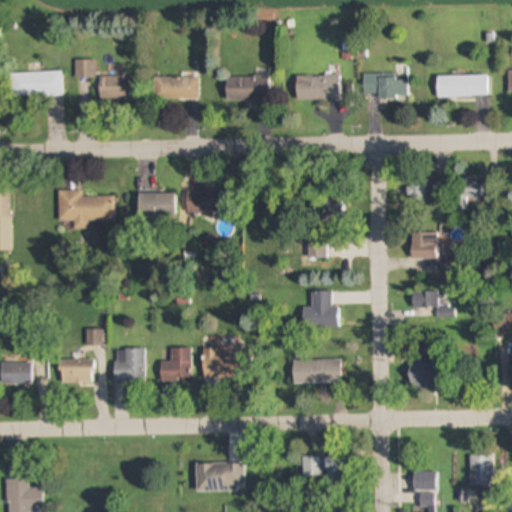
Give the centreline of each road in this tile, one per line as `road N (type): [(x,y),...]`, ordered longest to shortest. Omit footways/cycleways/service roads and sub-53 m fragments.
road 1 (residential): [(0,154),(511,137)]
road 2 (residential): [(511,417),(0,430)]
road 3 (residential): [(381,419),(382,139)]
